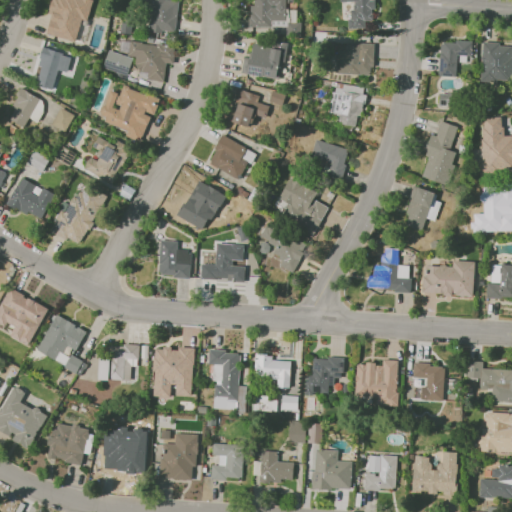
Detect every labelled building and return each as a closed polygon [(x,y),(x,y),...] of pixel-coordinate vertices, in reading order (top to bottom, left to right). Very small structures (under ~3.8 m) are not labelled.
[(87,21),(93,0),(92,0),(53,0),(45,33),(76,41),(81,20),(87,21)] [(178,0),(175,0),(146,0),(145,30),(176,32),(178,0)] [(249,27),(286,27),(286,36),(300,36),(300,22),(285,22),(285,0),(253,0),(254,6),(249,6),(249,27)] [(339,0),(339,2),(349,2),(350,28),(374,28),(372,0),(339,0)] [(439,40),(438,76),(456,76),(457,56),(471,56),(471,42),(439,40)] [(163,81),(166,63),(172,64),(175,46),(130,41),(128,56),(136,57),(135,71),(147,72),(147,79),(163,81)] [(281,79),(285,46),(252,41),(249,58),(243,57),(241,74),(281,79)] [(335,74),(369,75),(370,67),(373,67),(374,43),(345,42),(345,52),(335,51),(335,74)] [(511,44),(482,43),(480,80),(511,81),(511,44)] [(71,55),(41,48),(33,85),(53,89),(57,70),(67,72),(71,55)] [(103,69),(128,75),(132,57),(107,51),(103,69)] [(150,114),(154,116),(160,98),(122,85),(119,94),(109,90),(99,118),(127,128),(124,135),(141,141),(150,114)] [(8,119),(24,127),(30,116),(36,119),(38,115),(32,112),(39,98),(20,88),(10,107),(13,109),(8,119)] [(259,95),(237,89),(227,120),(250,127),(253,118),(264,121),(269,106),(257,102),(259,95)] [(439,92),(438,106),(456,106),(457,93),(439,92)] [(73,114),(59,108),(51,125),(65,132),(73,114)] [(511,137),(502,138),(501,117),(481,117),(482,173),(511,171),(511,137)] [(457,126),(440,121),(436,136),(430,134),(424,157),(426,158),(421,178),(448,185),(456,152),(450,150),(457,126)] [(253,151),(221,135),(207,164),(240,179),(253,151)] [(114,145),(99,137),(90,156),(83,169),(112,184),(131,147),(116,140),(114,145)] [(340,178),(349,150),(315,139),(309,161),(330,167),(328,174),(340,178)] [(54,195),(21,177),(6,203),(40,222),(54,195)] [(328,206),(313,200),(318,191),(289,177),(279,198),(287,202),(281,216),(315,232),(328,206)] [(51,232),(82,246),(105,195),(80,184),(67,214),(61,211),(51,232)] [(208,206),(213,196),(191,186),(177,217),(203,228),(212,208),(208,206)] [(402,225),(422,230),(425,219),(435,221),(440,201),(435,200),(436,192),(411,186),(402,225)] [(483,227),(501,227),(501,233),(511,233),(511,203),(511,191),(494,192),(495,207),(483,207),(483,227)] [(196,224),(175,217),(172,224),(193,231),(196,224)] [(307,243),(266,224),(260,237),(276,245),(271,255),(282,259),(279,266),(293,273),(307,243)] [(158,276),(190,277),(191,250),(177,250),(177,241),(159,240),(158,276)] [(200,280),(244,281),(244,266),(233,266),(233,260),(243,260),(243,244),(216,243),(215,265),(200,264),(200,280)] [(410,265),(397,265),(398,255),(380,255),(379,290),(409,292),(410,265)] [(473,296),(474,261),(452,261),(452,266),(424,265),(423,294),(473,296)] [(486,297),(511,297),(511,264),(491,265),(491,283),(486,282),(486,297)] [(16,290),(43,306),(25,336),(11,327),(20,311),(8,304),(16,290)] [(57,314),(88,331),(77,351),(68,346),(64,353),(60,351),(55,360),(37,350),(57,314)] [(140,345),(140,360),(132,360),(131,380),(98,379),(99,354),(112,355),(112,346),(124,347),(125,344),(140,345)] [(163,353),(172,353),(172,349),(184,350),(184,346),(194,347),(192,371),(161,369),(163,353)] [(210,349),(227,350),(227,352),(240,353),(238,400),(216,399),(217,385),(223,385),(224,365),(209,364),(210,349)] [(256,354),(255,376),(277,377),(277,387),(289,387),(290,361),(270,360),(271,355),(256,354)] [(312,358),(328,358),(328,357),(343,357),(342,377),(333,376),(332,396),(305,394),(306,374),(311,374),(312,358)] [(383,366),(357,364),(355,401),(397,403),(399,360),(384,360),(383,366)] [(467,361),(485,362),(484,367),(511,368),(511,401),(493,400),(494,388),(480,387),(481,377),(466,377),(467,361)] [(415,362),(431,363),(431,366),(443,367),(441,398),(428,398),(429,377),(414,376),(415,362)] [(0,413),(15,388),(25,394),(21,401),(48,415),(30,449),(0,431),(0,413)] [(511,412),(482,412),(481,451),(511,452),(511,412)] [(57,420),(90,429),(81,463),(48,453),(57,420)] [(305,421),(289,421),(288,442),(304,442),(305,421)] [(321,443),(322,424),(308,423),(308,442),(321,443)] [(166,443),(165,457),(159,457),(158,477),(192,479),(193,465),(196,465),(199,435),(176,433),(175,444),(166,443)] [(214,443),(241,444),(239,479),(212,478),(213,464),(226,465),(227,456),(213,455),(214,443)] [(101,447),(149,450),(147,470),(112,467),(112,472),(99,471),(101,447)] [(316,448),(339,450),(338,460),(352,461),(350,489),(314,486),(316,448)] [(261,450),(279,451),(278,460),(294,461),(293,481),(275,479),(275,482),(259,481),(261,450)] [(414,456),(431,456),(431,470),(443,470),(443,452),(459,452),(457,491),(413,490),(414,456)] [(382,455),(399,457),(395,490),(366,487),(367,473),(380,475),(382,455)] [(481,479),(492,480),(493,469),(499,469),(499,464),(511,464),(511,497),(480,497),(481,479)]
